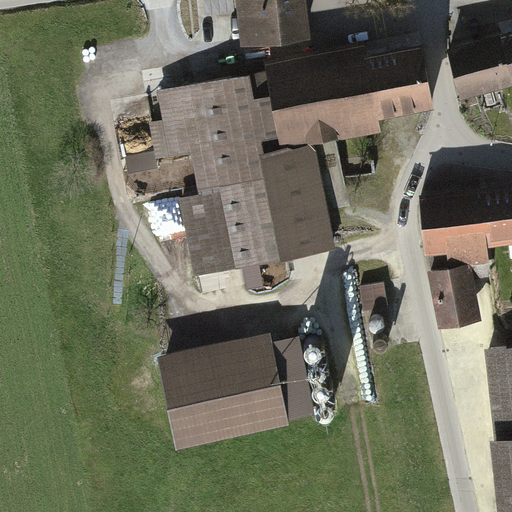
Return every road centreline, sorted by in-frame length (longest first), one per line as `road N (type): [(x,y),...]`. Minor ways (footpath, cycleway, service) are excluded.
road 1 (tertiary): [(453,141),(433,152),(407,188),(404,233),(464,511)]
road 2 (tertiary): [(453,141),(430,0)]
